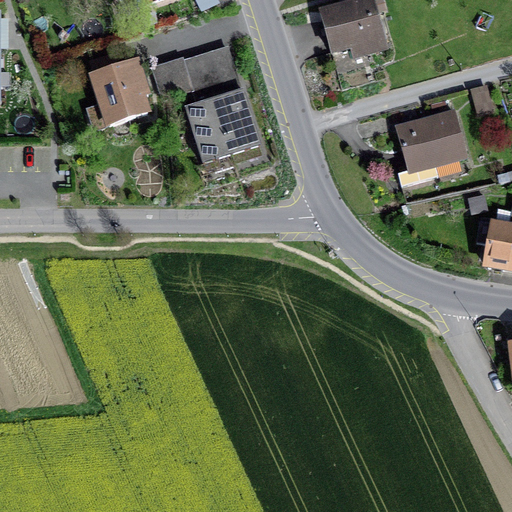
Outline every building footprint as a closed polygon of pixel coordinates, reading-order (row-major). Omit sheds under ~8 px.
[(173,0),(134,0),(138,11),(173,0)] [(221,6),(218,0),(196,0),(194,1),(201,16),(221,6)] [(362,0),(318,12),(331,59),(351,53),(353,63),(389,53),(378,14),(386,12),(383,0),(362,0)] [(457,0),(468,11),(470,11),(472,17),(486,14),(485,7),(485,6),(499,10),(501,0),(457,0)] [(0,107),(1,108),(1,89),(7,89),(7,75),(1,75),(1,68),(4,68),(4,59),(1,59),(1,51),(8,51),(9,21),(1,21),(1,19),(0,19),(0,107)] [(229,49),(184,62),(194,93),(191,94),(196,109),(215,103),(243,94),(229,49)] [(146,102),(151,100),(139,63),(118,70),(113,55),(88,63),(93,78),(88,79),(97,107),(85,111),(86,113),(80,115),(86,135),(92,133),(93,136),(105,132),(105,134),(152,119),(146,102)] [(191,94),(194,93),(184,62),(183,59),(151,69),(161,103),(191,94)] [(471,92),(478,119),(494,115),(487,88),(471,92)] [(215,103),(232,160),(260,151),(243,94),(215,103)] [(196,109),(184,112),(201,169),(232,160),(215,103),(196,109)] [(423,121),(395,128),(406,175),(398,177),(401,189),(461,174),(459,165),(468,163),(455,113),(432,119),(431,116),(423,119),(423,121)] [(511,172),(497,176),(500,186),(511,182),(511,172)] [(470,217),(488,213),(485,197),(467,201),(470,217)] [(404,217),(412,216),(410,206),(402,208),(404,217)] [(511,278),(511,207),(509,227),(494,224),(495,221),(480,219),(476,245),(486,246),(481,273),(511,278)]
